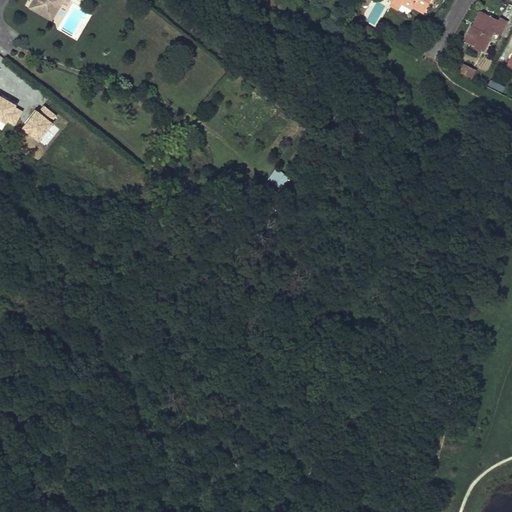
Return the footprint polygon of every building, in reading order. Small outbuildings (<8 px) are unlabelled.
[(37,0),(34,0),(30,8),(52,21),(54,16),(43,9),(45,5),(37,0)] [(37,0),(45,5),(43,9),(54,16),(62,2),(67,4),(69,0),(37,0)] [(403,0),(404,0),(402,3),(412,9),(413,7),(414,5),(417,6),(416,8),(424,13),(431,0),(403,0)] [(498,20),(481,11),(474,24),(475,24),(474,27),(473,27),(471,26),(463,41),(483,51),(493,32),(500,35),(507,21),(500,17),(498,20)] [(463,66),(459,73),(471,79),(475,71),(463,66)] [(0,93),(0,100),(17,114),(26,102),(6,86),(0,93)] [(282,186),(289,176),(275,167),(268,176),(282,186)]
